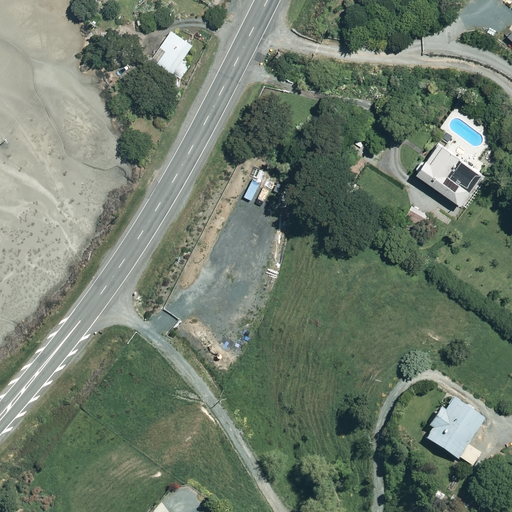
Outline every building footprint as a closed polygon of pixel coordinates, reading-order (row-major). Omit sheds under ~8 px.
[(470,2),(467,0),(460,0),(451,10),(458,16),(470,2)] [(169,32),(150,69),(178,83),(197,46),(169,32)] [(429,137),(407,170),(458,204),(481,172),(429,137)] [(409,200),(398,221),(425,236),(436,215),(409,200)] [(449,394),(422,440),(457,460),(483,414),(449,394)]
